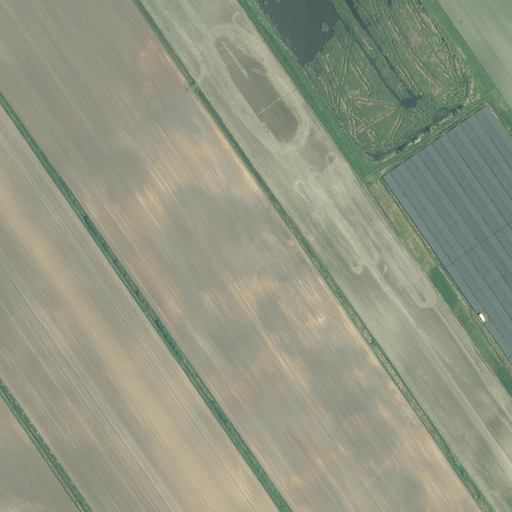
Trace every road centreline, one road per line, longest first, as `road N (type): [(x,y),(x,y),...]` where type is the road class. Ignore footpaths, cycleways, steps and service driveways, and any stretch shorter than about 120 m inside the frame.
road 1 (track): [(248,0),(364,164)]
road 2 (track): [(511,124),(425,0)]
